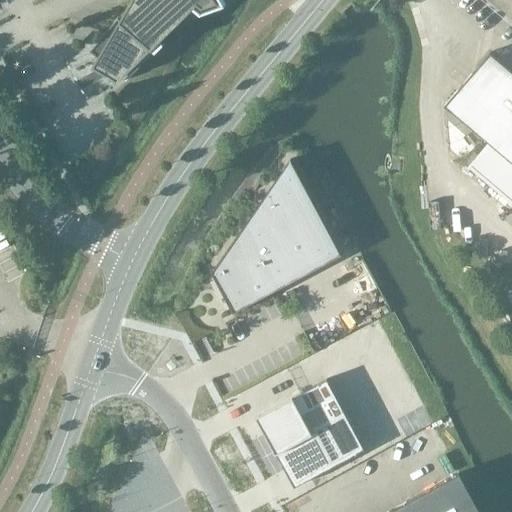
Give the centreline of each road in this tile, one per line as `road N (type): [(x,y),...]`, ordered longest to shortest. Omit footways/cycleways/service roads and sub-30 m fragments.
road 1 (tertiary): [(322,0),(178,177),(131,261)]
road 2 (unclassified): [(91,363),(161,398),(226,511)]
road 3 (unclassified): [(131,261),(37,204),(0,149)]
road 4 (tertiary): [(91,363),(32,511)]
